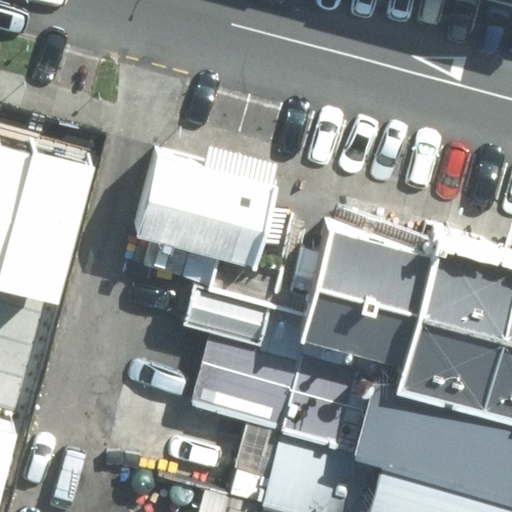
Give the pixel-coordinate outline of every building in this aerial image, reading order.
[(0,128),(0,259),(44,271),(76,149),(0,128)] [(269,178),(151,146),(130,223),(248,255),(269,178)] [(511,248),(323,198),(288,326),(386,352),(381,371),(511,408),(511,248)] [(295,352),(214,330),(196,396),(277,417),(295,352)] [(511,408),(381,371),(301,349),(282,416),(280,424),(511,489),(511,408)] [(0,420),(0,471),(12,424),(0,420)] [(261,511),(510,511),(511,509),(511,489),(280,424),(265,499),(261,511)]
